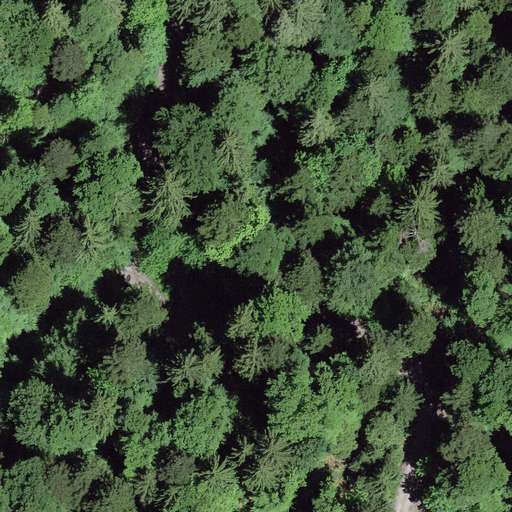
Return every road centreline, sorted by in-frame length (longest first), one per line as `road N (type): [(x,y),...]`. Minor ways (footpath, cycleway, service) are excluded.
road 1 (track): [(180,0),(143,177),(137,279),(201,325),(355,340),(408,368),(422,419),(402,511)]
road 2 (track): [(496,0),(472,28),(306,141),(180,243),(179,271),(201,325)]
